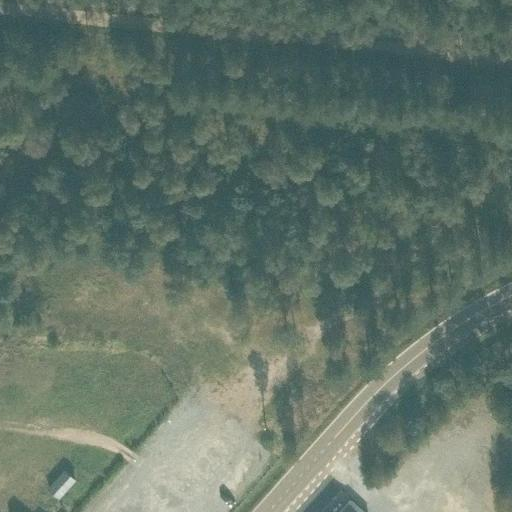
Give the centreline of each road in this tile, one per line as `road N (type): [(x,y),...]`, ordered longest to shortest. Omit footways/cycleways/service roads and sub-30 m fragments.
road 1 (track): [(0,9),(511,64)]
road 2 (track): [(511,192),(452,221),(418,246),(370,302),(328,320),(239,430)]
road 3 (secondary): [(266,511),(398,369),(511,293)]
